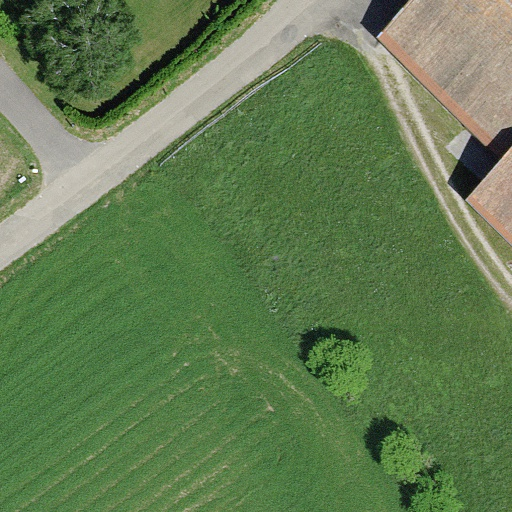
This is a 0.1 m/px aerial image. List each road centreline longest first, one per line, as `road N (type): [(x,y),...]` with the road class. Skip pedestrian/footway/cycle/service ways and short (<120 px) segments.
road 1 (track): [(511,292),(445,190),(353,0)]
road 2 (residential): [(317,0),(83,182)]
